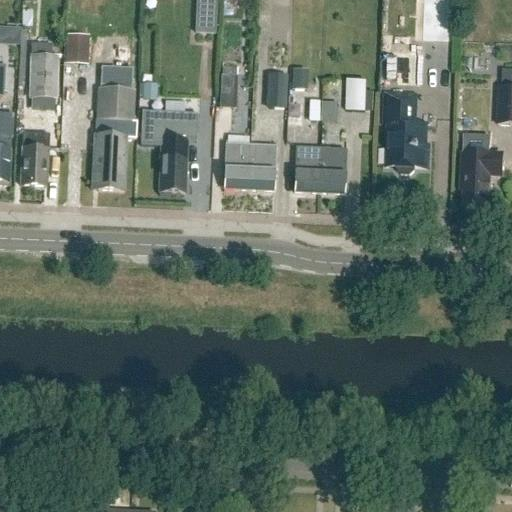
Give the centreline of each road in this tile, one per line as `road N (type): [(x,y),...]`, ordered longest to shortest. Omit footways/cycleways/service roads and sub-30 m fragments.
road 1 (tertiary): [(0,239),(264,251),(341,266),(511,274)]
road 2 (residential): [(243,467),(511,478)]
road 3 (residential): [(0,455),(243,467)]
